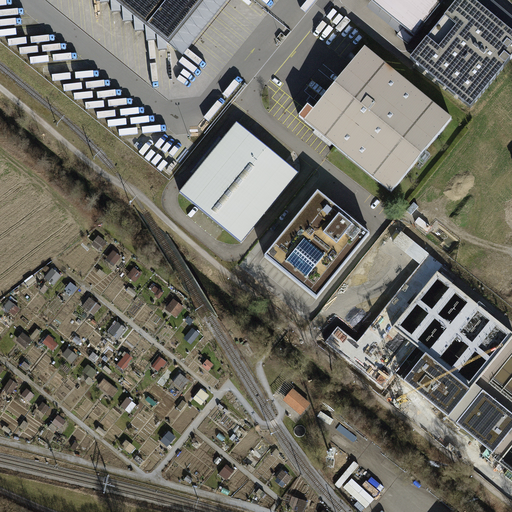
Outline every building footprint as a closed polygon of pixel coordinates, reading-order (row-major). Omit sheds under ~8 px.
[(204,0),(113,0),(168,44),(204,0)] [(450,0),(369,0),(418,40),(450,0)] [(511,65),(511,29),(475,0),(458,0),(409,61),(473,113),(511,65)] [(457,120),(368,49),(308,125),(397,196),(457,120)] [(241,244),(296,175),(235,126),(180,195),(241,244)] [(333,205),(319,193),(266,255),(317,298),(369,235),(333,205)] [(393,244),(406,256),(415,244),(403,233),(393,244)] [(100,238),(92,248),(102,255),(110,246),(100,238)] [(113,253),(107,260),(116,267),(122,259),(113,253)] [(143,276),(136,270),(129,277),(137,283),(143,276)] [(62,278),(53,271),(45,280),(54,288),(62,278)] [(511,343),(511,334),(440,276),(371,360),(448,422),(511,343)] [(79,291),(72,286),(66,293),(74,298),(79,291)] [(166,295),(161,292),(156,298),(161,302),(166,295)] [(9,312),(15,305),(11,301),(5,309),(9,312)] [(97,307),(91,301),(84,308),(90,314),(97,307)] [(185,308),(175,301),(167,311),(177,318),(185,308)] [(125,330),(119,325),(110,336),(116,341),(125,330)] [(201,338),(194,332),(187,340),(194,347),(201,338)] [(17,344),(27,353),(34,345),(24,336),(17,344)] [(69,351),(63,359),(74,367),(80,360),(69,351)] [(134,361),(128,356),(119,367),(125,372),(134,361)] [(164,364),(157,359),(149,369),(156,374),(164,364)] [(88,368),(83,374),(92,382),(97,376),(88,368)] [(188,384),(182,378),(175,386),(181,392),(188,384)] [(21,386),(12,381),(5,392),(15,398),(21,386)] [(119,393),(105,382),(99,389),(114,400),(119,393)] [(292,389),(283,400),(301,415),(311,404),(292,389)] [(210,397),(202,391),(195,401),(203,407),(210,397)] [(27,393),(23,397),(30,404),(34,399),(27,393)] [(151,399),(147,404),(154,410),(158,406),(151,399)] [(129,400),(122,409),(130,415),(137,407),(129,400)] [(181,415),(177,412),(171,420),(175,422),(181,415)] [(186,415),(183,418),(191,424),(193,421),(186,415)] [(30,428),(25,424),(22,429),(26,433),(30,428)] [(177,439),(170,434),(162,443),(169,448),(177,439)] [(126,442),(121,448),(132,457),(137,452),(126,442)] [(270,454),(262,448),(255,456),(263,462),(270,454)] [(260,464),(256,461),(251,467),(254,470),(260,464)] [(228,467),(223,473),(232,481),(237,475),(228,467)] [(293,479),(284,472),(277,483),(286,489),(293,479)] [(310,487),(304,484),(300,491),(306,494),(310,487)] [(303,511),(307,502),(296,498),(292,509),(300,511),(303,511)]
